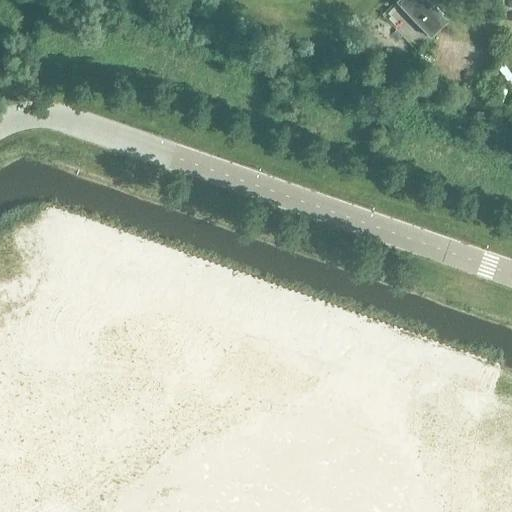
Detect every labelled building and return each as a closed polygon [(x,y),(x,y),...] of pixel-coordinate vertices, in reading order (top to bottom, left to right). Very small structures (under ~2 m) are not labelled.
[(397,0),(397,1),(431,36),(449,19),(430,0),(397,0)] [(472,80),(479,65),(443,47),(435,62),(472,80)] [(511,452),(511,410),(500,408),(490,447),(511,452)] [(455,436),(452,454),(469,456),(472,438),(455,436)] [(511,483),(511,456),(488,449),(480,474),(511,483)]
